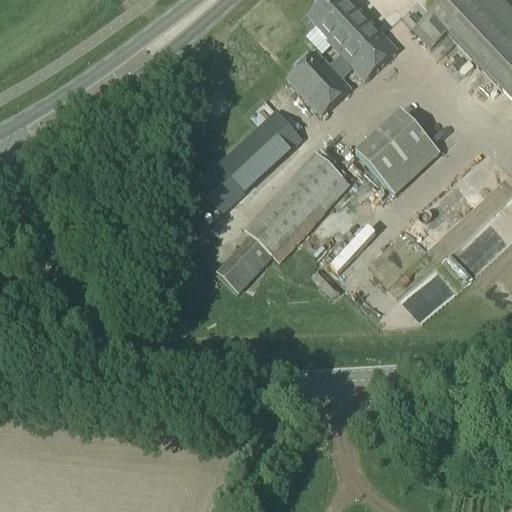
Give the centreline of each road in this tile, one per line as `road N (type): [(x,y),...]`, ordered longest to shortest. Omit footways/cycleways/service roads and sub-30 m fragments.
road 1 (unclassified): [(511,368),(196,386),(131,381),(110,368),(0,172)]
road 2 (primary): [(0,168),(107,101),(230,0)]
road 3 (primary): [(195,0),(0,134)]
